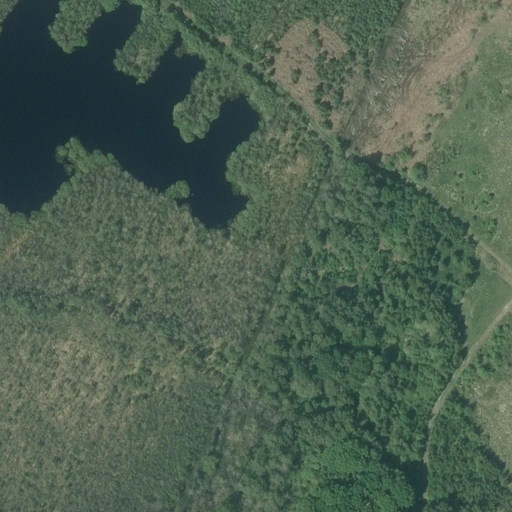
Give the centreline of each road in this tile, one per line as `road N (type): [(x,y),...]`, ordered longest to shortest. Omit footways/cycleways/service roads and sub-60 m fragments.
road 1 (track): [(421,494),(319,420),(139,328),(98,313),(41,315),(0,300)]
road 2 (track): [(160,0),(290,102),(332,146),(384,173),(511,272)]
road 3 (track): [(511,302),(434,411),(420,511)]
